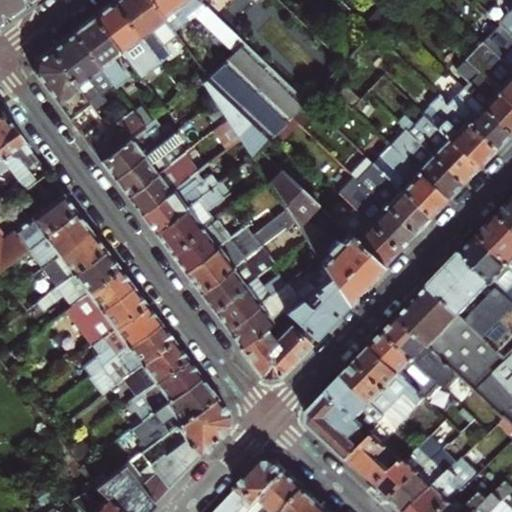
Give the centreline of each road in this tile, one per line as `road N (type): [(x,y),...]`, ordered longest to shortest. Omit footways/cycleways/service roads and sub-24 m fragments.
road 1 (residential): [(273,418),(230,373),(0,69)]
road 2 (residential): [(273,418),(511,168)]
road 3 (residential): [(273,418),(370,511)]
road 4 (residential): [(182,511),(273,418)]
